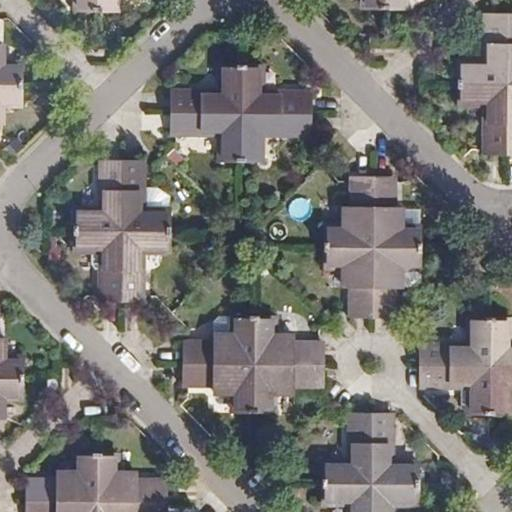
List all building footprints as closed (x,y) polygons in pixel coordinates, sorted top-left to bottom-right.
[(485,152),(511,152),(511,12),(486,12),(486,62),(459,62),(458,80),(458,102),(485,102),(485,152)] [(0,102),(4,102),(24,102),(23,80),(23,60),(4,60),(0,59),(0,102)] [(225,62),(224,89),(174,89),(174,130),(224,132),(224,159),(265,159),(266,132),(316,132),(315,89),(266,89),(265,62),(244,62),(225,62)] [(75,207),(76,226),(75,248),(104,249),(104,298),(146,298),(146,249),(175,249),(175,207),(147,206),(146,157),(105,157),(105,206),(75,207)] [(425,265),(425,245),(425,225),(423,225),(397,223),(397,205),(397,174),(356,174),(356,204),(356,224),(346,224),(328,225),(327,264),(346,265),(355,265),(355,283),(355,314),(397,314),(397,283),(396,265),(417,265),(425,265)] [(356,224),(356,204),(347,204),(346,224),(356,224)] [(397,223),(423,225),(423,206),(397,205),(397,223)] [(346,284),(355,283),(355,265),(346,265),(346,284)] [(423,271),(417,265),(396,265),(397,283),(418,283),(423,278),(423,271)] [(235,390),(235,407),(256,408),(277,408),(277,390),(277,382),(295,382),(326,382),(327,361),(326,338),(295,339),(277,339),(277,331),(277,310),(234,310),(234,330),(234,339),(215,339),(184,340),(185,380),(215,381),(234,381),(235,390)] [(511,315),(471,315),(470,340),(421,340),(420,380),(470,383),(470,407),(511,407),(511,315)] [(215,330),(215,339),(234,339),(234,330),(215,330)] [(295,331),(277,331),(277,339),(295,339),(295,331)] [(0,351),(8,352),(9,336),(0,336),(0,351)] [(0,394),(7,394),(25,394),(25,352),(8,352),(0,351),(0,394)] [(234,381),(215,381),(215,390),(235,390),(234,381)] [(277,382),(277,390),(294,391),(295,382),(277,382)] [(420,503),(420,459),(394,459),(393,409),(350,409),(351,459),(324,458),(323,500),(350,501),(350,511),(393,511),(393,502),(420,503)] [(119,467),(120,446),(98,446),(79,446),(79,466),(79,474),(59,474),(29,474),(27,511),(168,511),(168,475),(139,475),(119,475),(119,467)] [(79,474),(79,466),(59,466),(59,474),(79,474)] [(119,475),(139,475),(139,467),(119,467),(119,475)]
